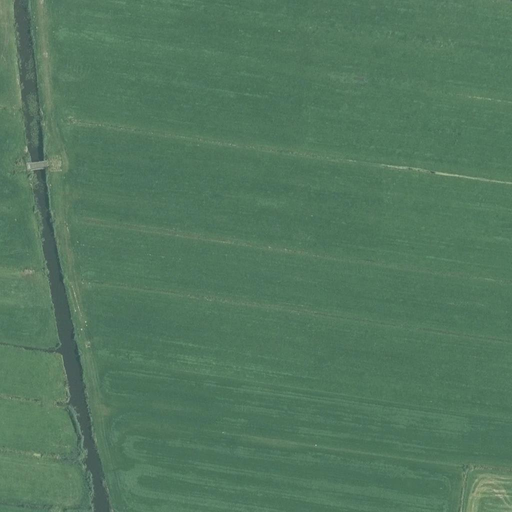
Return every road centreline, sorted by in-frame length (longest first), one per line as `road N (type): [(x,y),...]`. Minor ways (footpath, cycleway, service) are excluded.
road 1 (track): [(62,162),(72,273),(121,511)]
road 2 (track): [(39,0),(62,162)]
